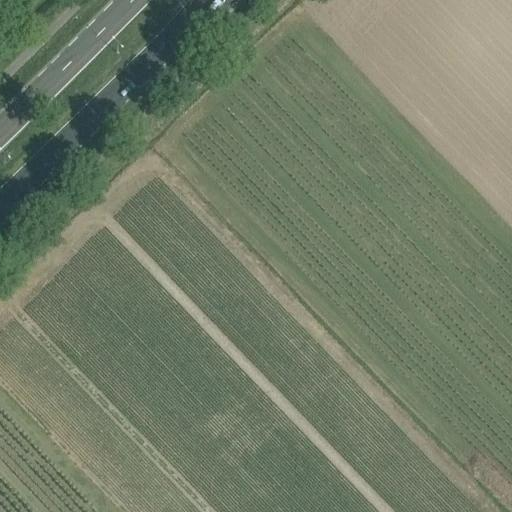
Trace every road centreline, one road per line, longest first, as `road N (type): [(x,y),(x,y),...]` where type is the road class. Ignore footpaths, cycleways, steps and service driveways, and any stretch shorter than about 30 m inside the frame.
road 1 (primary): [(0,206),(212,0)]
road 2 (primary): [(128,0),(0,131)]
